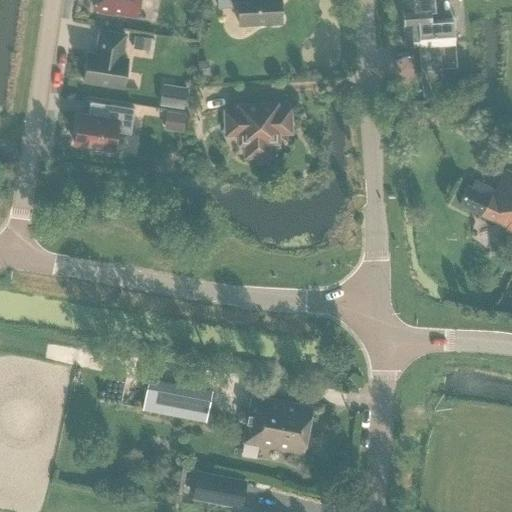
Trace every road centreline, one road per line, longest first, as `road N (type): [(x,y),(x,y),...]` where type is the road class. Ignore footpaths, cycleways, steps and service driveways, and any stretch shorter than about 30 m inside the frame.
road 1 (secondary): [(379,301),(256,300),(13,259)]
road 2 (tertiary): [(379,301),(362,0)]
road 3 (residential): [(13,259),(53,0)]
road 4 (tertiary): [(374,511),(381,342)]
road 5 (secondary): [(511,346),(381,342)]
